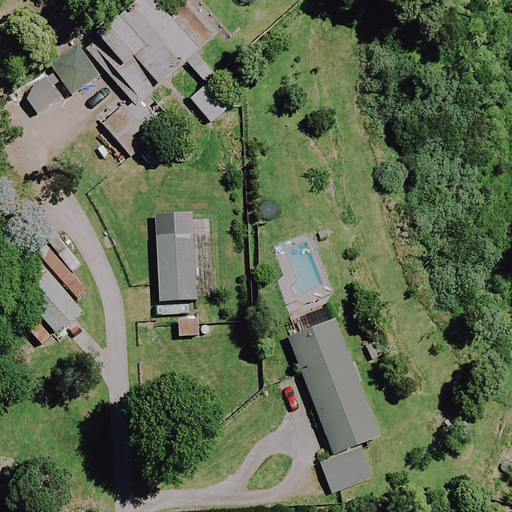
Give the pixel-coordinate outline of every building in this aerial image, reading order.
[(200,55),(154,0),(143,0),(97,38),(124,70),(135,60),(159,89),(200,55)] [(200,58),(189,67),(203,85),(214,76),(200,58)] [(229,112),(209,86),(191,100),(211,126),(229,112)] [(154,142),(145,132),(154,124),(134,102),(126,109),(120,103),(98,123),(132,162),(154,142)] [(86,138),(77,146),(98,171),(107,163),(86,138)] [(281,201),(254,203),(255,219),(282,217),(281,201)] [(213,302),(211,237),(158,239),(160,304),(213,302)] [(82,313),(42,264),(14,286),(54,335),(82,313)] [(380,439),(335,319),(296,333),(288,336),(333,457),(380,439)] [(372,482),(363,455),(322,468),(331,495),(372,482)]
